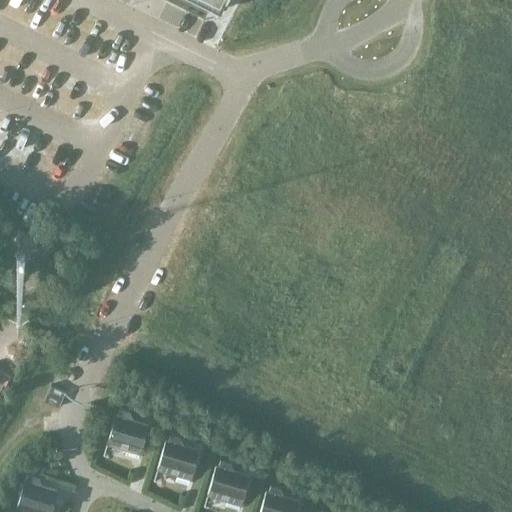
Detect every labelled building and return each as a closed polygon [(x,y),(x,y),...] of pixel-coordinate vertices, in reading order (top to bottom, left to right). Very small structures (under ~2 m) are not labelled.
[(171,0),(190,9),(194,0),(199,0),(219,10),(223,0),(171,0)] [(18,231),(14,240),(13,242),(30,251),(36,240),(18,231)] [(114,414),(106,443),(107,443),(107,441),(127,447),(124,455),(136,458),(147,424),(126,418),(128,411),(119,408),(116,415),(114,414)] [(186,484),(188,478),(197,450),(176,443),(178,436),(168,434),(166,441),(164,440),(156,468),(157,469),(157,467),(177,472),(174,480),(186,484)] [(236,510),(238,503),(247,475),(226,469),(228,462),(218,459),(216,466),(214,466),(205,494),(207,494),(207,492),(227,498),(224,506),(236,510)] [(23,480),(14,508),(15,509),(16,507),(33,511),(48,511),(56,490),(35,484),(37,477),(27,474),(25,481),(23,480)] [(293,511),(297,501),(276,495),(278,488),(269,485),(266,492),(264,491),(257,511),(293,511)]
